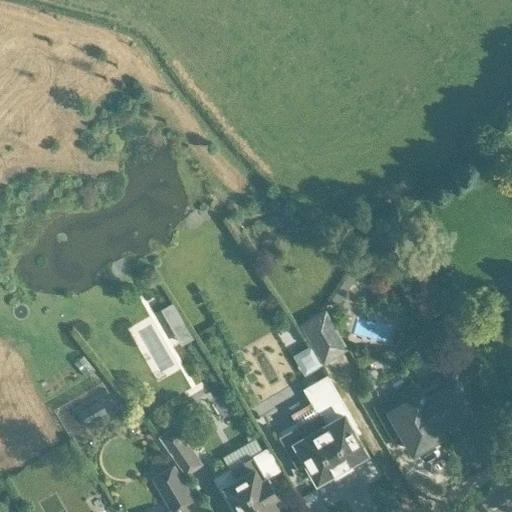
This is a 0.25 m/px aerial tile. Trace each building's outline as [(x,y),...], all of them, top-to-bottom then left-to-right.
[(497,145),(485,152),(490,162),(503,155),(497,145)] [(173,302),(165,307),(174,324),(183,319),(173,302)] [(336,324),(326,307),(305,319),(325,354),(336,348),(326,330),(336,324)] [(322,365),(311,346),(294,356),(306,375),(322,365)] [(463,355),(460,357),(468,372),(475,368),(469,358),(463,355)] [(412,450),(441,433),(443,432),(439,426),(470,408),(462,395),(470,391),(454,362),(375,405),(394,437),(402,433),(412,450)] [(354,432),(358,430),(327,375),(305,388),(321,416),(302,427),(299,422),(277,435),(295,466),(305,460),(316,479),(333,468),(334,470),(348,463),(347,461),(364,450),(354,432)] [(89,406),(78,412),(84,423),(95,417),(89,406)] [(175,426),(159,437),(186,476),(202,465),(175,426)] [(239,511),(269,511),(276,508),(275,506),(280,503),(275,494),(276,493),(266,475),(279,467),(267,447),(253,455),(252,454),(244,458),(247,463),(233,472),(230,467),(229,467),(230,469),(214,478),(233,511),(234,511),(238,510),(239,511)] [(180,511),(177,506),(191,498),(173,465),(153,476),(171,508),(167,511),(166,511),(182,511),(181,511),(180,511)]
